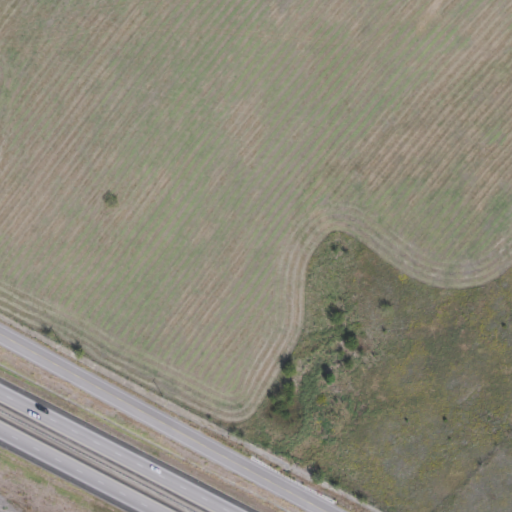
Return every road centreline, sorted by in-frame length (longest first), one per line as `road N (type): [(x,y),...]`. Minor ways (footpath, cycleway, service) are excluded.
road 1 (tertiary): [(0,332),(331,511)]
road 2 (motorway): [(230,511),(0,391)]
road 3 (motorway): [(0,429),(159,511)]
